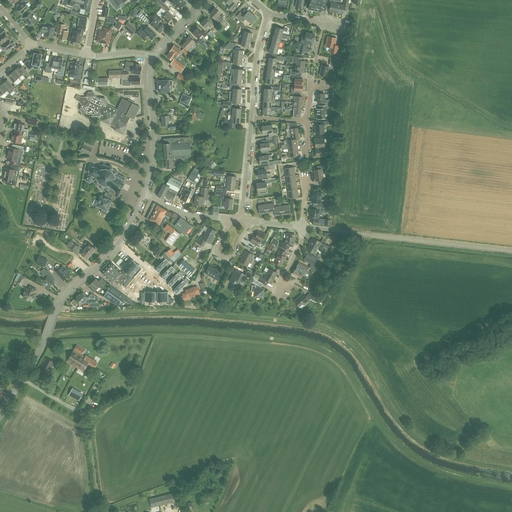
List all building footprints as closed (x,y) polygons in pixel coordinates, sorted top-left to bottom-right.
[(21,15),(30,8),(25,2),(27,0),(22,0),(15,6),(17,7),(16,8),(21,15)] [(75,0),(73,7),(80,9),(81,0),(75,0)] [(81,0),(80,9),(86,10),(86,12),(90,13),(92,4),(88,3),(88,0),(81,0)] [(113,0),(115,2),(112,4),(116,10),(121,7),(119,4),(123,2),(121,0),(113,0)] [(163,2),(160,0),(154,0),(154,1),(161,8),(156,13),(159,16),(160,15),(162,17),(162,18),(168,23),(174,17),(168,12),(170,9),(163,2)] [(169,0),(166,3),(171,8),(174,5),(176,7),(176,6),(180,10),(185,5),(180,0),(169,0)] [(231,11),(236,6),(231,2),(233,0),(223,0),(229,5),(231,6),(229,9),(231,11)] [(302,8),(303,0),(293,0),(297,1),(295,7),(302,8)] [(315,11),(316,0),(306,0),(307,2),(310,3),(309,9),(311,10),(314,11),(314,10),(315,11)] [(320,0),(316,0),(315,11),(321,12),(321,9),(325,10),(325,6),(326,0),(323,0),(323,1),(320,0)] [(336,12),(338,1),(336,0),(335,0),(327,0),(326,7),(330,8),(329,11),(336,12)] [(348,3),(348,0),(344,0),(343,4),(341,3),(341,1),(338,1),(336,12),(342,14),(343,10),(347,11),(348,3)] [(221,19),(218,16),(221,13),(215,8),(209,14),(215,19),(218,22),(217,23),(224,30),(225,31),(229,27),(228,25),(224,21),(222,18),(221,19)] [(257,18),(248,11),(244,15),(240,12),(236,16),(243,22),(245,19),(252,24),(257,18)] [(140,12),(138,15),(145,22),(147,19),(140,12)] [(159,16),(156,13),(155,13),(152,16),(154,19),(153,20),(154,21),(151,24),(155,28),(160,33),(161,31),(160,30),(164,26),(163,25),(165,23),(160,19),(161,18),(159,16)] [(31,26),(36,22),(30,14),(24,18),(31,26)] [(217,24),(209,16),(207,19),(206,18),(201,24),(206,28),(205,28),(207,30),(210,27),(209,25),(210,23),(214,27),(217,24)] [(123,24),(118,21),(114,27),(119,30),(123,24)] [(132,35),(137,29),(129,21),(123,27),(132,35)] [(66,40),(68,31),(64,31),(65,25),(58,24),(56,33),(59,33),(58,39),(66,40)] [(47,26),(42,25),(41,32),(46,33),(45,36),(53,37),(55,28),(47,26)] [(85,32),(86,26),(79,25),(78,30),(78,31),(73,30),(71,41),(80,43),(81,37),(82,38),(84,32),(85,32)] [(157,35),(148,26),(144,30),(141,28),(136,33),(143,40),(147,36),(151,40),(157,35)] [(282,35),(282,34),(283,31),(287,32),(288,29),(283,28),(283,29),(276,27),(274,33),(282,35)] [(108,44),(111,29),(104,28),(103,32),(99,31),(97,41),(102,42),(102,41),(104,42),(104,43),(108,44)] [(203,33),(197,28),(192,33),(198,39),(202,35),(205,37),(207,35),(204,32),(203,33)] [(9,40),(10,39),(6,34),(7,33),(5,30),(0,33),(0,44),(2,44),(1,45),(0,45),(0,46),(2,45),(9,40)] [(240,35),(239,37),(243,38),(251,40),(252,33),(244,31),(243,35),(242,36),(240,35)] [(313,42),(315,34),(306,32),(305,36),(302,36),(300,42),(310,45),(311,41),(313,42)] [(282,34),(282,35),(274,33),(272,39),(280,41),(280,40),(281,37),(285,38),(289,40),(290,36),(282,34)] [(189,52),(192,48),(191,47),(195,42),(189,36),(186,39),(187,40),(182,45),(187,49),(189,52)] [(337,53),(339,46),(335,45),(336,38),(328,36),(326,46),(331,47),(330,52),(337,53)] [(243,38),(241,45),(249,47),(251,40),(243,38)] [(280,40),(280,41),(272,39),(271,45),(279,47),(279,46),(280,43),(284,44),(284,41),(280,40)] [(2,45),(0,46),(4,51),(6,50),(7,52),(7,51),(8,52),(16,45),(14,42),(12,44),(9,40),(2,45)] [(303,44),(298,43),(297,49),(302,51),(301,53),(310,55),(311,49),(307,48),(307,45),(303,44)] [(181,50),(174,45),(170,51),(170,52),(166,56),(172,60),(171,63),(181,71),(187,63),(180,57),(181,55),(180,55),(182,52),(186,55),(188,52),(183,48),(182,51),(181,50)] [(271,45),(269,52),(272,52),(272,55),(277,55),(277,54),(278,49),(282,50),(283,48),(279,46),(279,47),(271,45)] [(25,64),(30,70),(33,67),(32,66),(33,65),(40,66),(42,55),(35,54),(33,61),(32,60),(29,62),(28,61),(25,64)] [(269,57),(268,64),(276,65),(276,64),(276,61),(276,60),(283,61),(283,60),(286,60),(287,57),(277,55),(272,55),(271,58),(269,57)] [(305,67),(305,61),(304,61),(304,57),(300,57),(296,57),(292,56),(287,56),(287,58),(292,59),(292,63),(296,63),(296,66),(305,67)] [(47,63),(45,72),(50,73),(51,68),(55,68),(57,58),(51,57),(50,64),(47,63)] [(57,58),(55,68),(58,69),(57,75),(63,76),(65,66),(62,66),(63,59),(57,58)] [(80,63),(73,62),(73,65),(71,65),(70,69),(72,69),(71,73),(74,74),(73,77),(77,78),(76,82),(81,83),(82,79),(80,79),(82,71),(79,70),(80,63)] [(127,62),(125,70),(132,71),(132,73),(140,75),(142,67),(139,66),(139,65),(127,62)] [(231,66),(223,65),(223,68),(223,75),(225,75),(225,69),(231,69),(231,66)] [(319,75),(320,75),(320,76),(322,76),(323,76),(327,76),(329,67),(322,65),(319,75)] [(19,67),(13,71),(19,78),(22,75),(26,79),(28,77),(30,75),(28,74),(23,67),(22,66),(20,68),(19,67)] [(290,69),(290,75),(292,75),(300,76),(301,76),(301,72),(303,73),(304,67),(304,66),(296,66),(295,66),(295,69),(292,69),(290,69)] [(124,70),(109,71),(109,73),(109,78),(109,79),(129,78),(129,72),(124,72),(124,70)] [(13,71),(7,76),(13,83),(15,81),(19,78),(13,71)] [(179,73),(176,78),(184,83),(187,79),(179,73)] [(230,82),(230,85),(238,86),(238,83),(241,84),(242,77),(233,76),(230,75),(230,82)] [(300,79),(300,76),(292,75),(292,82),(294,82),(294,85),(295,85),(303,85),(303,79),(300,79)] [(274,77),(266,76),(265,83),(269,83),(268,85),(273,85),(274,79),(281,80),(282,77),(274,76),(274,77)] [(140,84),(140,78),(131,77),(131,79),(122,79),(122,85),(131,86),(131,84),(140,84)] [(7,91),(9,94),(9,93),(10,94),(14,91),(16,94),(18,96),(21,94),(15,88),(14,85),(13,86),(7,79),(1,84),(1,85),(7,91)] [(172,90),(172,80),(169,80),(158,81),(159,92),(170,91),(170,90),(172,90)] [(7,91),(1,85),(1,84),(0,85),(0,93),(3,98),(9,94),(7,91)] [(230,85),(229,88),(230,88),(233,89),(233,92),(230,91),(229,95),(241,96),(242,89),(238,89),(238,86),(230,85)] [(303,85),(295,85),(294,85),(294,87),(291,87),(291,93),(299,94),(299,91),(302,91),(303,85)] [(100,98),(96,96),(93,92),(88,92),(86,97),(81,97),(77,95),(76,99),(79,101),(82,105),(80,110),(82,114),(88,114),(91,115),(94,120),(99,119),(100,119),(101,120),(110,125),(110,124),(115,126),(113,130),(122,134),(126,126),(127,125),(126,125),(130,117),(134,119),(140,107),(135,104),(136,103),(128,99),(128,100),(123,98),(117,109),(107,104),(108,102),(105,98),(100,98)] [(188,105),(192,97),(183,93),(180,101),(188,105)] [(317,96),(316,96),(317,98),(317,103),(321,103),(321,106),(327,106),(329,105),(328,99),(325,100),(324,93),(316,94),(317,96)] [(23,94),(19,96),(23,106),(27,104),(23,94)] [(222,94),(221,104),(223,104),(230,105),(237,106),(237,103),(240,103),(241,96),(229,95),(229,98),(232,99),(232,102),(231,102),(231,101),(224,101),(224,94),(222,94)] [(221,106),(222,107),(222,108),(230,109),(230,108),(233,108),(232,112),(230,111),(228,113),(228,114),(229,115),(240,116),(241,109),(236,108),(237,106),(230,105),(223,104),(221,104),(221,106)] [(194,121),(199,108),(192,105),(189,113),(192,114),(190,120),(194,121)] [(319,109),(316,109),(316,119),(325,118),(324,115),(327,114),(327,109),(327,106),(321,106),(318,106),(319,109)] [(289,107),(289,110),(292,110),(292,113),(292,117),(298,117),(298,114),(301,114),(301,108),(289,107)] [(169,116),(169,115),(162,116),(162,124),(163,127),(167,127),(166,124),(169,124),(169,121),(172,121),(171,116),(169,116)] [(228,120),(227,127),(236,128),(237,123),(240,123),(240,116),(229,115),(228,120)] [(22,124),(22,122),(18,121),(17,123),(15,122),(13,129),(18,130),(19,131),(18,134),(27,135),(28,132),(27,132),(25,129),(24,129),(25,124),(22,124)] [(324,134),(324,124),(327,124),(327,121),(320,121),(320,124),(315,125),(315,127),(314,127),(314,129),(315,129),(315,134),(324,134)] [(271,136),(278,135),(277,129),(272,130),(272,125),(262,126),(263,134),(268,133),(269,137),(271,136)] [(22,135),(15,134),(15,135),(12,134),(11,141),(21,143),(22,135)] [(190,140),(190,137),(172,138),(169,138),(163,138),(163,144),(164,149),(162,150),(162,152),(164,153),(164,159),(166,159),(166,168),(173,168),(173,167),(178,166),(191,155),(190,145),(193,142),(190,140)] [(89,154),(95,142),(86,138),(81,151),(89,154)] [(315,148),(326,147),(326,144),(325,144),(324,138),(315,139),(315,148)] [(269,152),(269,150),(269,145),(272,145),(271,139),(263,140),(263,143),(260,144),(261,151),(263,151),(263,153),(269,152)] [(9,147),(8,153),(18,155),(19,150),(23,150),(23,147),(16,145),(15,148),(15,149),(9,147)] [(326,147),(315,148),(316,157),(325,156),(325,150),(326,150),(326,147)] [(146,162),(150,159),(145,152),(142,154),(146,162)] [(8,153),(7,159),(12,160),(13,161),(12,164),(20,165),(21,161),(22,156),(18,155),(8,153)] [(260,164),(269,163),(268,159),(272,158),(271,155),(268,155),(259,156),(260,164)] [(212,164),(206,157),(201,161),(208,168),(210,166),(212,169),(217,165),(214,162),(212,164)] [(108,166),(103,164),(102,166),(100,165),(98,168),(96,166),(93,166),(90,167),(88,170),(89,174),(88,174),(86,180),(90,182),(91,182),(98,185),(99,188),(101,189),(101,190),(105,192),(104,195),(101,194),(101,195),(96,206),(102,209),(101,212),(105,214),(107,211),(109,210),(110,208),(109,206),(112,201),(109,199),(114,190),(116,192),(118,193),(120,193),(121,191),(121,189),(119,188),(122,189),(122,188),(124,183),(124,184),(125,183),(121,181),(121,180),(123,181),(125,181),(126,179),(125,177),(117,174),(118,171),(113,169),(113,167),(110,165),(108,166)] [(5,168),(4,173),(18,176),(19,170),(18,170),(19,166),(12,165),(11,168),(10,169),(5,168)] [(326,176),(324,165),(317,166),(317,170),(314,170),(315,181),(319,181),(320,185),(330,184),(329,176),(326,176)] [(286,176),(295,175),(294,167),(285,168),(286,176)] [(268,179),(271,178),(271,176),(271,173),(266,173),(265,169),(258,170),(258,178),(266,177),(266,176),(267,176),(268,179)] [(4,173),(2,179),(8,181),(8,184),(15,186),(16,183),(17,183),(18,176),(4,173)] [(224,177),(223,182),(235,183),(236,176),(228,175),(228,176),(227,177),(224,177)] [(287,183),(296,182),(295,175),(286,176),(287,183)] [(172,203),(182,182),(170,176),(166,185),(164,184),(158,196),(163,199),(172,203)] [(216,188),(216,190),(227,192),(227,189),(235,190),(235,183),(223,182),(223,187),(226,187),(226,189),(222,188),(223,186),(216,185),(216,188)] [(258,195),(268,194),(266,182),(256,183),(258,195)] [(288,191),(297,190),(296,182),(287,183),(288,191)] [(208,199),(209,188),(202,187),(200,196),(195,196),(194,204),(202,205),(203,201),(207,201),(207,199),(208,199)] [(190,191),(183,188),(181,193),(183,194),(180,199),(185,201),(188,197),(190,199),(192,194),(193,194),(195,190),(192,189),(190,191)] [(226,195),(227,192),(216,190),(215,195),(223,196),(222,201),(225,201),(225,208),(232,209),(233,199),(229,198),(229,195),(226,195)] [(289,199),(298,197),(297,190),(288,191),(289,199)] [(313,191),(312,202),(319,202),(318,206),(318,207),(328,207),(329,208),(329,207),(331,207),(331,204),(329,204),(329,203),(320,202),(321,192),(313,191)] [(154,202),(150,211),(162,217),(163,217),(164,214),(170,217),(170,216),(171,217),(171,218),(174,219),(172,223),(174,225),(185,234),(192,226),(181,217),(180,218),(177,216),(178,216),(178,215),(174,212),(173,214),(171,213),(172,213),(166,210),(160,207),(160,205),(154,202)] [(274,212),(274,207),(273,203),(266,204),(267,213),(274,212)] [(259,214),(267,213),(266,204),(258,205),(259,214)] [(281,206),(283,215),(290,214),(289,205),(281,206)] [(275,216),(283,215),(281,206),(274,207),(274,212),(275,216)] [(310,209),(310,215),(310,216),(310,220),(316,221),(315,223),(325,224),(325,225),(330,225),(331,220),(325,219),(325,220),(318,219),(319,212),(328,213),(328,212),(331,213),(332,207),(331,207),(329,207),(329,208),(328,207),(318,207),(318,206),(313,206),(312,209),(310,209)] [(163,217),(162,217),(150,211),(146,219),(150,221),(151,220),(159,224),(158,225),(164,228),(170,233),(165,240),(172,246),(180,234),(175,230),(175,229),(167,224),(164,222),(166,218),(163,217)] [(214,237),(213,237),(216,231),(208,227),(203,237),(201,236),(197,243),(203,247),(206,241),(210,244),(214,237)] [(262,233),(258,231),(256,236),(255,235),(254,237),(253,236),(250,242),(257,246),(260,241),(262,242),(266,234),(262,232),(262,233)] [(78,238),(82,242),(87,237),(83,233),(78,238)] [(293,247),(295,235),(287,233),(284,243),(281,242),(280,247),(288,249),(289,246),(293,247)] [(321,242),(313,238),(311,241),(311,240),(309,243),(310,244),(306,249),(314,254),(319,246),(322,248),(321,249),(326,252),(328,247),(324,245),(324,244),(321,242)] [(70,241),(67,245),(70,248),(74,251),(73,252),(78,257),(81,254),(87,259),(91,254),(85,248),(83,250),(79,246),(78,246),(74,243),(73,244),(70,241)] [(85,248),(91,254),(96,249),(89,243),(89,244),(86,241),(84,244),(87,246),(85,248)] [(175,255),(175,254),(171,248),(166,252),(170,258),(171,257),(171,258),(175,255)] [(281,266),(286,257),(283,256),(285,252),(280,249),(278,253),(278,254),(274,262),(281,266)] [(251,264),(253,259),(252,258),(253,255),(245,251),(239,262),(247,266),(249,263),(251,264)] [(261,260),(264,255),(258,252),(255,257),(261,260)] [(304,260),(314,265),(318,258),(308,253),(304,260)] [(48,259),(39,255),(36,263),(45,267),(48,259)] [(161,259),(154,266),(157,269),(156,270),(158,273),(169,262),(166,259),(165,259),(163,261),(161,259)] [(132,260),(123,270),(133,277),(141,268),(132,260)] [(195,269),(184,260),(178,266),(190,276),(195,269)] [(335,268),(336,262),(329,260),(327,270),(331,271),(332,267),(335,268)] [(122,272),(121,272),(115,266),(112,263),(111,262),(111,263),(102,272),(101,272),(105,276),(113,283),(114,282),(117,284),(119,283),(122,285),(123,283),(124,284),(129,275),(127,274),(128,273),(123,270),(122,272)] [(309,267),(299,262),(297,266),(296,265),(294,270),(292,274),(300,278),(302,274),(305,276),(307,272),(309,267)] [(218,281),(223,272),(209,265),(205,274),(218,281)] [(62,266),(57,271),(64,280),(69,275),(67,273),(68,272),(65,269),(62,266)] [(167,266),(160,273),(163,276),(162,278),(164,280),(175,269),(173,267),(172,266),(169,269),(167,266)] [(46,271),(44,269),(40,271),(42,274),(41,275),(43,277),(41,279),(45,283),(44,283),(46,286),(47,285),(50,288),(55,284),(49,278),(52,276),(47,270),(46,271)] [(272,283),(277,273),(269,269),(264,278),(260,276),(259,277),(254,274),(253,275),(253,274),(251,278),(263,283),(266,285),(268,281),(272,283)] [(251,278),(253,274),(247,271),(244,275),(235,270),(229,281),(237,286),(239,282),(243,284),(247,277),(249,278),(248,280),(250,281),(251,279),(251,278)] [(22,287),(27,277),(21,274),(19,272),(14,282),(16,283),(22,287)] [(173,274),(166,281),(169,283),(168,285),(170,287),(181,276),(178,273),(175,276),(173,274)] [(131,276),(131,277),(129,275),(124,284),(123,285),(125,287),(133,278),(131,276)] [(106,283),(101,278),(99,281),(96,278),(90,285),(95,290),(99,286),(101,288),(106,283)] [(261,287),(263,283),(251,278),(251,279),(250,281),(256,285),(255,286),(252,285),(251,292),(254,292),(254,297),(263,298),(264,289),(261,288),(261,287)] [(179,281),(172,288),(175,291),(174,292),(176,294),(187,283),(184,280),(181,283),(179,281)] [(36,290),(30,286),(28,289),(26,288),(23,294),(25,296),(24,297),(24,298),(25,298),(25,299),(26,300),(27,300),(28,300),(29,300),(32,301),(32,300),(33,300),(33,299),(34,298),(34,297),(34,296),(33,295),(36,290)] [(126,297),(111,286),(103,296),(117,306),(120,306),(124,300),(129,304),(129,303),(133,305),(135,303),(131,300),(126,296),(126,297)] [(200,293),(197,286),(194,287),(194,286),(185,290),(185,292),(182,294),(183,295),(180,296),(183,302),(201,295),(200,293)] [(310,292),(322,299),(324,296),(325,296),(327,292),(319,288),(317,291),(312,289),(310,292)] [(139,299),(139,302),(142,302),(142,304),(145,304),(145,301),(150,301),(150,291),(145,291),(145,296),(142,296),(142,299),(139,299)] [(169,291),(163,291),(163,301),(168,301),(168,304),(171,304),(171,302),(174,302),(174,299),(171,299),(171,296),(168,296),(169,291)] [(78,296),(84,303),(88,302),(92,302),(97,302),(99,299),(92,294),(88,297),(82,292),(79,294),(78,295),(78,296)] [(322,300),(322,299),(310,292),(305,296),(303,293),(294,300),(299,306),(299,307),(300,307),(301,309),(305,306),(304,305),(309,300),(310,299),(317,302),(317,301),(320,303),(321,301),(322,302),(323,300),(322,300)] [(74,299),(71,302),(75,307),(78,303),(80,306),(83,303),(83,307),(88,307),(88,306),(88,302),(84,303),(78,296),(74,299)] [(85,350),(77,345),(74,350),(67,361),(83,371),(88,364),(94,368),(97,362),(86,356),(86,357),(82,355),(85,350)] [(48,376),(55,363),(45,357),(38,371),(45,375),(48,376)] [(74,398),(77,391),(72,388),(68,396),(74,398)] [(151,507),(173,501),(171,493),(149,499),(151,507)]
